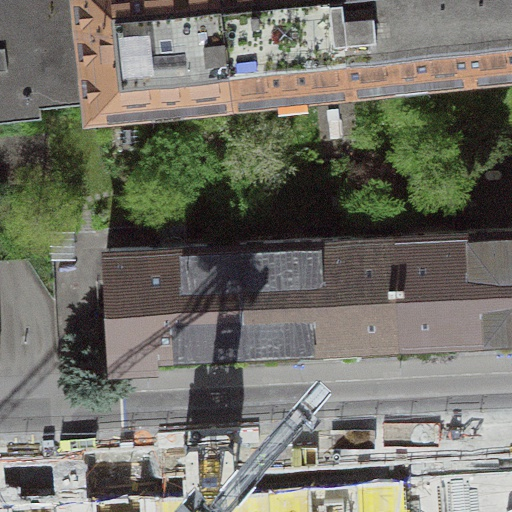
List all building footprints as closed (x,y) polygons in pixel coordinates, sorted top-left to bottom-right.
[(0,0),(0,107),(93,98),(83,0),(0,0)] [(232,85),(223,0),(83,0),(93,98),(93,99),(145,93),(146,107),(190,103),(189,89),(232,85)] [(351,73),(343,0),(223,0),(232,85),(270,81),(271,95),(315,90),(314,76),(351,73)] [(471,60),(464,0),(343,0),(351,73),(389,69),(390,82),(434,78),(433,64),(471,60)] [(511,0),(464,0),(471,60),(509,56),(510,70),(511,69),(511,0)] [(511,226),(394,232),(399,333),(476,329),(511,327),(511,226)] [(394,232),(239,240),(244,341),(321,337),(399,333),(394,232)] [(154,346),(199,343),(244,341),(239,240),(106,248),(112,358),(155,356),(154,346)] [(511,511),(511,475),(15,504),(14,511),(511,511)]
